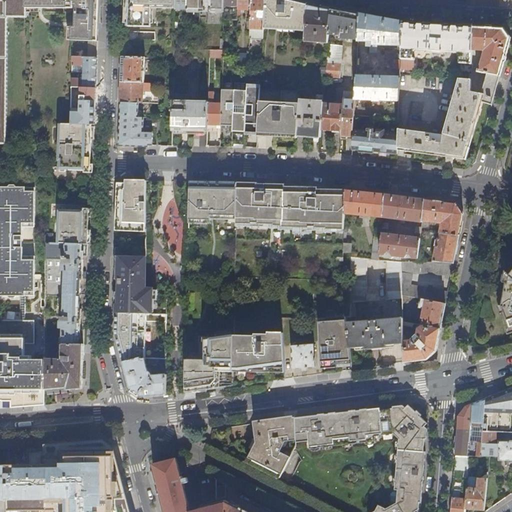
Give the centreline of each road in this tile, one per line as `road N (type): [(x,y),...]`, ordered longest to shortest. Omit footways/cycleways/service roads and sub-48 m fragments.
road 1 (residential): [(484,190),(343,171),(104,163)]
road 2 (secondary): [(448,374),(121,412)]
road 3 (residential): [(121,412),(101,332),(104,163)]
road 4 (residential): [(315,511),(121,412)]
road 5 (residential): [(484,190),(448,374)]
road 6 (residential): [(104,163),(111,0)]
road 7 (residential): [(359,0),(511,13)]
road 8 (residential): [(448,374),(435,511)]
road 9 (secondary): [(121,412),(0,419)]
